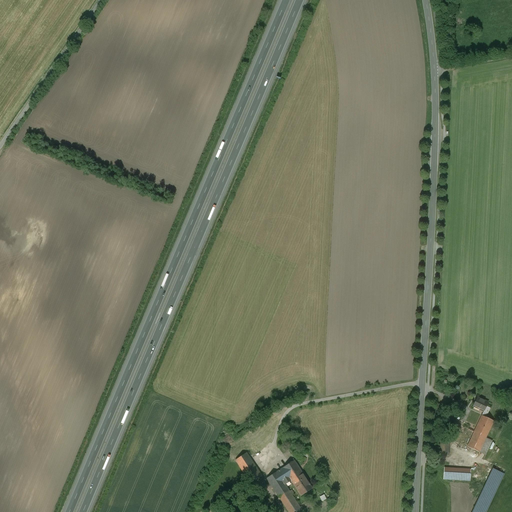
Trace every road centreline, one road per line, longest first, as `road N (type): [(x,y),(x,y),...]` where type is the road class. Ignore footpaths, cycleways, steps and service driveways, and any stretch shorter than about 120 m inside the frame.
road 1 (motorway): [(82,511),(299,0)]
road 2 (motorway): [(286,0),(70,511)]
road 3 (secondary): [(415,511),(434,68)]
road 4 (unclassified): [(100,0),(0,145)]
